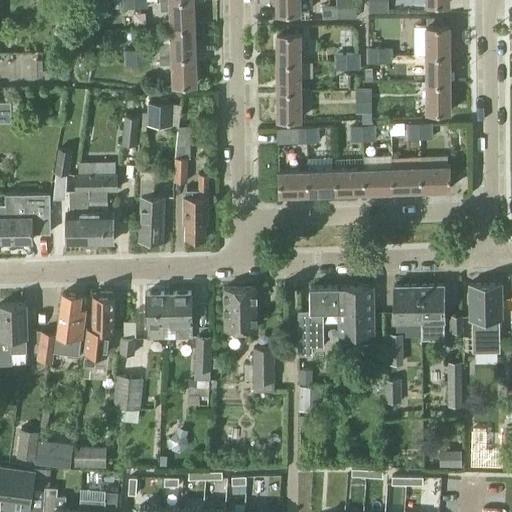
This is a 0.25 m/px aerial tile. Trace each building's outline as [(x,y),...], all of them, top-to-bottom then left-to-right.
[(115,9),(123,9),(123,8),(122,0),(115,1),(115,9)] [(122,0),(123,8),(135,8),(134,0),(122,0)] [(171,27),(194,26),(192,0),(159,0),(160,11),(170,10),(171,27)] [(299,0),(276,0),(277,13),(300,12),(299,0)] [(354,18),(354,0),(336,0),(336,18),(354,18)] [(368,0),(368,13),(378,13),(378,0),(368,0)] [(425,25),(426,54),(449,54),(448,25),(425,25)] [(195,54),(194,26),(171,27),(171,45),(159,45),(159,49),(160,56),(195,54)] [(276,33),(277,61),(300,61),(300,53),(299,32),(276,33)] [(379,47),(368,47),(368,62),(379,62),(379,47)] [(379,47),(379,62),(391,62),(391,47),(379,47)] [(125,65),(137,64),(136,49),(124,50),(125,65)] [(136,49),(137,64),(149,64),(148,49),(136,49)] [(195,54),(160,56),(160,65),(172,65),(173,84),(196,83),(195,54)] [(347,69),(347,54),(334,54),(334,69),(347,69)] [(357,54),(347,54),(347,69),(357,69),(357,54)] [(449,54),(426,54),(426,82),(449,82),(449,54)] [(277,61),(277,91),(300,91),(300,61),(277,61)] [(417,83),(417,68),(379,67),(378,77),(406,78),(406,83),(417,83)] [(364,82),(372,81),(372,68),(368,68),(364,68),(364,82)] [(355,75),(343,75),(343,87),(355,87),(355,75)] [(449,82),(426,82),(426,111),(449,111),(449,82)] [(355,101),(371,101),(371,88),(355,88),(355,101)] [(300,91),(277,91),(277,119),(300,118),(300,91)] [(0,119),(11,119),(11,99),(0,99),(0,119)] [(371,114),(371,101),(355,101),(355,114),(371,114)] [(172,125),(173,104),(147,102),(146,124),(172,125)] [(121,143),(136,144),(138,116),(124,115),(121,143)] [(419,123),(420,138),(431,138),(431,122),(419,123)] [(390,124),(390,134),(403,133),(403,123),(390,124)] [(420,138),(419,123),(406,123),(407,139),(420,138)] [(363,140),(362,125),(349,125),(350,141),(363,140)] [(362,125),(363,140),(375,140),(374,125),(362,125)] [(175,146),(189,146),(189,126),(177,126),(175,146)] [(305,127),(305,142),(318,142),(318,126),(305,127)] [(305,142),(305,127),(276,128),(277,143),(305,142)] [(54,172),(68,174),(72,150),(58,148),(54,172)] [(187,157),(174,156),(173,181),(186,181),(187,158),(187,157)] [(94,173),(94,190),(118,190),(117,173),(115,173),(115,161),(78,161),(78,173),(94,173)] [(421,166),(422,189),(450,188),(449,165),(421,166)] [(391,167),(392,190),(422,189),(421,166),(391,167)] [(391,167),(364,168),(364,191),(392,190),(391,167)] [(364,168),(335,169),(336,192),(364,191),(364,168)] [(306,170),(307,193),(336,192),(335,169),(306,170)] [(307,193),(306,170),(278,171),(279,194),(307,193)] [(94,173),(78,173),(74,173),(74,190),(94,190),(94,173)] [(184,238),(205,238),(205,223),(207,223),(208,173),(198,173),(198,190),(184,190),(183,196),(183,223),(185,223),(184,238)] [(4,203),(0,203),(0,240),(33,240),(32,227),(50,227),(49,191),(4,192),(4,203)] [(139,239),(162,240),(163,196),(140,195),(139,239)] [(90,203),(90,200),(73,200),(73,210),(67,210),(67,242),(90,241),(90,203)] [(90,203),(90,241),(113,241),(113,210),(106,210),(106,200),(90,200),(90,203)] [(468,283),(468,319),(501,319),(500,283),(468,283)] [(418,321),(418,284),(393,284),(394,322),(418,321)] [(418,284),(418,321),(443,321),(443,284),(418,284)] [(338,309),(338,343),(372,342),(372,285),(338,286),(338,309)] [(338,309),(338,286),(309,286),(310,309),(297,310),(297,355),(311,354),(311,345),(323,345),(322,309),(338,309)] [(223,288),(224,327),(256,327),(256,287),(223,288)] [(41,331),(37,360),(49,362),(50,352),(78,355),(84,309),(78,308),(80,294),(63,292),(57,333),(41,331)] [(168,323),(168,292),(146,293),(147,337),(163,337),(163,323),(168,323)] [(168,292),(168,323),(175,322),(175,337),(191,336),(191,292),(168,292)] [(82,366),(92,367),(94,353),(105,354),(108,329),(112,329),(113,295),(93,294),(92,329),(87,328),(84,351),(82,366)] [(0,364),(12,364),(12,353),(26,353),(25,303),(0,304),(0,364)] [(449,315),(450,332),(462,331),(462,314),(449,315)] [(193,378),(210,378),(211,336),(195,335),(194,368),(193,378)] [(385,363),(401,363),(401,335),(385,335),(385,363)] [(118,352),(133,354),(135,338),(120,336),(118,352)] [(253,393),(274,393),(274,347),(252,347),(253,393)] [(447,386),(447,405),(461,405),(461,386),(461,362),(447,362),(447,386)] [(311,383),(311,369),(300,369),(300,383),(311,383)] [(142,377),(116,375),(113,407),(139,409),(142,377)] [(383,401),(400,401),(400,378),(384,378),(383,401)] [(299,387),(299,410),(319,411),(319,388),(299,387)] [(16,456),(34,458),(37,438),(38,430),(20,427),(16,456)] [(176,434),(169,441),(171,450),(180,452),(186,446),(184,437),(176,434)] [(37,438),(34,458),(34,462),(69,467),(72,443),(37,438)] [(75,466),(106,467),(106,448),(75,447),(75,466)] [(0,467),(0,502),(28,506),(31,488),(33,472),(0,467)] [(33,472),(31,488),(43,488),(44,486),(46,469),(34,467),(33,472)] [(221,472),(205,473),(205,481),(222,480),(221,472)] [(205,473),(188,473),(188,481),(205,481),(205,473)] [(351,474),(351,482),(365,483),(365,475),(351,474)] [(365,475),(365,483),(379,483),(382,483),(382,475),(365,475)] [(245,476),(231,476),(231,484),(245,484),(245,476)] [(129,478),(128,495),(136,495),(137,478),(129,478)] [(163,478),(163,486),(178,486),(178,478),(163,478)] [(391,479),(391,487),(406,488),(406,480),(391,479)] [(406,480),(406,488),(422,488),(422,480),(406,480)] [(456,501),(456,511),(469,511),(470,485),(443,485),(443,501),(456,501)] [(499,485),(476,485),(476,508),(499,508),(499,485)] [(41,511),(79,511),(80,509),(64,508),(65,496),(56,496),(57,487),(44,486),(43,488),(41,511)] [(79,511),(115,511),(117,492),(105,491),(104,499),(80,497),(80,498),(80,509),(79,511)]
